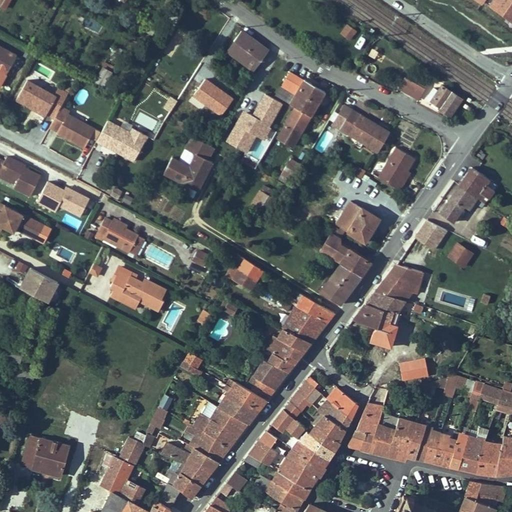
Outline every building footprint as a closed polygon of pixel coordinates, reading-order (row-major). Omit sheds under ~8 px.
[(168,28),(176,15),(168,10),(160,24),(168,28)] [(357,30),(347,22),(340,32),(349,40),(357,30)] [(260,49),(233,28),(225,38),(242,51),(235,60),(246,68),(260,49)] [(147,62),(160,48),(143,34),(131,49),(147,62)] [(242,51),(225,38),(219,47),(235,60),(242,51)] [(0,51),(0,73),(9,57),(0,51)] [(112,71),(104,66),(96,80),(105,84),(112,71)] [(289,88),(297,74),(291,70),(283,84),(289,88)] [(294,105),(312,115),(327,91),(297,74),(289,88),(283,84),(277,94),(294,105)] [(398,75),(393,87),(413,97),(422,79),(414,75),(411,82),(398,75)] [(54,106),(62,93),(51,87),(47,95),(19,80),(9,100),(26,109),(27,107),(30,109),(29,111),(38,116),(39,113),(48,118),(54,106)] [(455,98),(435,84),(432,89),(427,86),(421,95),(433,104),(432,105),(443,114),(455,98)] [(247,151),(257,133),(264,137),(283,103),(265,92),(253,113),(244,108),(226,139),(247,151)] [(170,95),(164,106),(171,110),(177,99),(170,95)] [(294,105),(277,135),(295,145),(312,115),(294,105)] [(63,110),(54,106),(48,118),(43,126),(51,131),(50,132),(78,147),(88,128),(61,113),(63,110)] [(378,136),(367,130),(362,127),(340,114),(329,134),(338,139),(367,156),(378,136)] [(101,120),(90,141),(97,145),(99,142),(114,150),(113,153),(128,161),(141,136),(126,128),(124,132),(101,120)] [(212,147),(192,136),(186,146),(197,152),(191,164),(174,155),(165,171),(200,189),(215,161),(207,157),(212,147)] [(99,142),(97,145),(113,153),(114,150),(99,142)] [(405,155),(386,145),(369,176),(393,189),(397,182),(392,179),(398,168),(405,155)] [(0,175),(8,179),(5,185),(22,194),(33,173),(16,164),(17,163),(0,154),(0,175)] [(289,185),(302,163),(292,157),(279,179),(289,185)] [(452,186),(469,197),(477,203),(491,183),(466,166),(452,186)] [(392,179),(397,182),(403,170),(398,168),(392,179)] [(80,216),(90,197),(49,177),(37,201),(56,211),(59,205),(80,216)] [(464,204),(469,197),(452,186),(435,210),(447,219),(459,201),(464,204)] [(264,206),(271,194),(260,188),(253,200),(264,206)] [(85,206),(91,209),(96,202),(90,198),(85,206)] [(331,225),(345,201),(342,199),(326,225),(330,227),(331,225)] [(372,218),(345,201),(331,225),(357,241),(372,218)] [(29,224),(0,208),(0,232),(4,235),(7,229),(22,237),(29,224)] [(65,213),(61,222),(77,230),(82,221),(65,213)] [(106,218),(98,214),(92,228),(99,231),(98,235),(124,246),(132,230),(119,224),(106,218)] [(108,214),(106,218),(119,224),(121,220),(108,214)] [(426,219),(414,235),(433,248),(446,229),(426,219)] [(35,227),(29,224),(22,237),(27,240),(35,227)] [(326,225),(321,232),(331,238),(333,234),(335,230),(330,227),(326,225)] [(139,233),(132,230),(124,246),(132,250),(139,233)] [(319,237),(310,251),(330,262),(339,266),(354,274),(363,261),(331,243),(331,238),(321,232),(319,237)] [(472,253),(456,242),(448,254),(463,265),(472,253)] [(49,256),(70,266),(76,252),(55,243),(49,256)] [(196,266),(203,256),(191,249),(185,259),(196,266)] [(230,270),(248,280),(254,270),(237,260),(234,264),(230,270)] [(94,261),(89,271),(98,276),(103,265),(94,261)] [(227,261),(218,275),(225,279),(230,270),(234,264),(227,261)] [(339,266),(330,262),(310,291),(333,304),(354,274),(339,266)] [(413,272),(390,263),(377,280),(403,291),(406,282),(409,283),(413,272)] [(48,298),(58,278),(31,265),(21,284),(48,298)] [(106,290),(102,297),(127,310),(131,301),(151,312),(157,301),(155,300),(160,290),(145,283),(143,287),(136,284),(126,279),(128,274),(112,266),(101,287),(106,290)] [(230,270),(225,279),(242,289),(248,280),(230,270)] [(400,302),(403,291),(377,280),(371,289),(400,302)] [(395,316),(400,302),(371,289),(360,303),(378,310),(395,316)] [(327,312),(293,292),(289,298),(282,294),(279,298),(286,302),(290,304),(320,321),(327,312)] [(479,301),(486,303),(489,295),(482,292),(479,301)] [(410,294),(408,293),(404,303),(406,304),(413,307),(417,296),(410,294)] [(286,302),(279,298),(274,307),(281,311),(286,302)] [(226,317),(230,311),(216,302),(212,309),(226,317)] [(378,310),(360,303),(348,318),(371,327),(372,325),(378,310)] [(320,321),(290,304),(274,328),(304,342),(320,321)] [(198,324),(204,313),(198,309),(192,320),(198,324)] [(385,345),(395,316),(378,310),(372,325),(371,327),(365,331),(364,334),(363,337),(385,345)] [(304,342),(274,328),(269,335),(267,334),(264,339),(275,344),(270,353),(288,362),(304,342)] [(254,344),(260,348),(263,349),(270,353),(275,344),(264,339),(258,336),(254,344)] [(17,349),(0,343),(0,360),(4,361),(4,363),(13,365),(17,349)] [(270,353),(263,349),(258,357),(261,358),(283,370),(288,362),(270,353)] [(189,369),(194,360),(181,353),(175,362),(189,369)] [(283,370),(261,358),(254,369),(274,380),(283,370)] [(186,374),(189,369),(175,362),(173,367),(186,374)] [(9,369),(6,379),(24,384),(27,374),(9,369)] [(274,380),(254,369),(249,378),(254,381),(268,389),(274,380)] [(437,376),(433,395),(441,397),(444,387),(446,373),(437,376)] [(446,373),(444,387),(453,389),(456,377),(446,373)] [(456,377),(453,389),(463,392),(466,380),(456,377)] [(226,387),(230,381),(223,378),(220,384),(226,387)] [(254,381),(249,378),(244,385),(243,386),(249,389),(254,381)] [(311,384),(303,378),(299,382),(307,388),(311,384)] [(466,380),(463,392),(462,397),(473,401),(478,384),(466,380)] [(230,381),(226,387),(223,393),(253,408),(261,398),(242,388),(230,381)] [(261,398),(268,389),(254,381),(249,389),(243,386),(242,388),(261,398)] [(315,395),(307,388),(299,382),(291,392),(303,401),(307,404),(315,395)] [(499,382),(497,391),(498,391),(497,395),(505,397),(507,384),(499,382)] [(478,384),(473,401),(483,403),(487,388),(478,384)] [(353,404),(332,387),(322,400),(323,401),(345,418),(353,404)] [(383,388),(370,387),(363,399),(357,412),(374,416),(375,414),(383,387),(383,388)] [(223,393),(214,388),(205,403),(242,423),(253,408),(223,393)] [(487,388),(483,403),(493,407),(497,395),(498,391),(497,391),(487,388)] [(159,404),(168,408),(173,396),(164,392),(159,404)] [(295,412),(303,401),(291,392),(283,403),(293,411),(295,412)] [(508,397),(505,397),(497,395),(493,407),(490,414),(506,417),(506,415),(504,412),(508,397)] [(345,418),(323,401),(316,411),(318,413),(339,429),(345,418)] [(242,423),(205,403),(199,413),(192,409),(189,414),(191,415),(232,437),(242,423)] [(286,420),(293,411),(283,403),(275,412),(286,420)] [(151,431),(161,413),(151,408),(142,426),(146,428),(151,431)] [(277,432),(279,428),(286,420),(275,412),(266,424),(277,432)] [(374,416),(357,412),(349,430),(359,433),(360,432),(369,434),(371,425),(373,421),(374,416)] [(339,429),(318,413),(310,424),(332,442),(339,429)] [(383,424),(385,417),(375,414),(374,416),(373,421),(383,424)] [(232,437),(191,415),(184,425),(224,447),(232,437)] [(391,425),(392,419),(385,417),(383,424),(391,425)] [(411,423),(392,419),(391,425),(390,429),(383,457),(401,460),(402,457),(411,423)] [(290,436),(296,428),(286,420),(279,428),(290,436)] [(310,424),(308,422),(305,425),(308,427),(303,434),(326,451),(332,442),(310,424)] [(427,427),(411,423),(402,457),(420,461),(426,431),(427,427)] [(224,447),(184,425),(173,443),(187,450),(211,463),(224,447)] [(374,454),(382,427),(371,425),(369,434),(363,452),(374,454)] [(146,428),(142,426),(137,434),(142,436),(146,428)] [(390,429),(382,427),(374,454),(383,457),(390,429)] [(303,434),(299,430),(293,438),(321,459),(324,455),(326,451),(303,434)] [(359,433),(349,430),(346,437),(357,440),(359,433)] [(434,432),(426,431),(420,461),(428,463),(434,432)] [(251,443),(262,449),(270,439),(259,432),(251,443)] [(363,452),(369,434),(360,432),(359,433),(357,440),(354,450),(363,452)] [(442,434),(434,432),(428,463),(436,465),(442,434)] [(473,432),(471,438),(463,470),(471,472),(481,442),(483,434),(473,432)] [(452,437),(442,434),(436,465),(445,467),(452,437)] [(62,447),(23,436),(14,468),(53,478),(62,447)] [(462,436),(461,439),(454,468),(463,470),(471,438),(462,436)] [(357,440),(346,437),(342,447),(354,450),(357,440)] [(461,439),(452,437),(445,467),(454,468),(461,439)] [(143,442),(136,438),(134,445),(136,446),(166,460),(177,465),(201,477),(204,473),(181,460),(177,458),(179,454),(156,442),(154,446),(144,441),(143,442)] [(321,459),(293,438),(286,448),(316,467),(318,463),(321,459)] [(136,446),(134,445),(122,439),(113,459),(126,465),(136,446)] [(511,444),(500,441),(498,447),(491,474),(492,475),(495,475),(499,475),(502,475),(507,475),(511,475),(511,444)] [(498,447),(481,442),(471,472),(491,474),(498,447)] [(262,449),(251,443),(243,454),(256,461),(267,468),(275,456),(262,449)] [(316,467),(286,448),(279,459),(310,477),(313,472),(316,467)] [(184,454),(181,460),(204,473),(211,463),(187,450),(184,454)] [(252,468),(256,461),(243,454),(236,463),(244,468),(246,464),(252,468)] [(103,494),(110,498),(119,480),(126,465),(113,459),(107,456),(99,472),(110,479),(103,494)] [(310,477),(279,459),(271,470),(302,488),(306,483),(310,477)] [(201,477),(177,465),(171,475),(193,487),(201,477)] [(302,488),(271,470),(265,480),(296,498),(302,488)] [(110,479),(99,472),(91,488),(103,494),(110,479)] [(231,491),(240,480),(228,473),(219,484),(231,491)] [(258,491),(265,480),(255,474),(248,485),(258,491)] [(193,487),(171,475),(163,487),(173,493),(184,499),(193,487)] [(134,489),(119,480),(110,498),(125,506),(134,489)] [(296,498),(265,480),(258,491),(281,505),(289,509),(296,498)] [(475,481),(465,480),(456,511),(455,511),(450,511),(413,498),(398,494),(391,511),(489,511),(490,510),(469,504),(475,481)] [(490,510),(495,484),(489,484),(483,483),(475,481),(469,504),(490,510)] [(163,487),(161,486),(156,493),(169,500),(173,493),(163,487)] [(110,498),(103,494),(95,510),(98,511),(124,511),(127,507),(125,506),(110,498)] [(252,509),(255,504),(238,495),(236,501),(252,509)] [(218,511),(221,507),(207,499),(200,507),(210,511),(218,511)] [(133,510),(127,507),(124,511),(148,511),(150,510),(143,506),(137,503),(133,510)]
